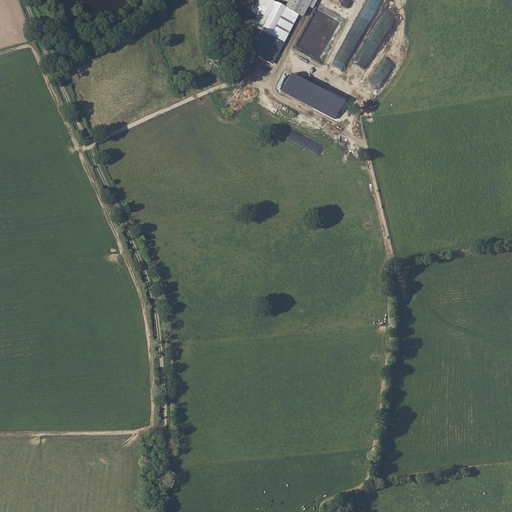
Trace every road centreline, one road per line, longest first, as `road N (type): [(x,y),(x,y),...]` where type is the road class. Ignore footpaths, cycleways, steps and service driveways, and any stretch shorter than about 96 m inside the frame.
road 1 (track): [(85,141),(286,61),(351,88),(392,263),(385,377),(364,485)]
road 2 (track): [(159,511),(165,430),(155,309),(24,0)]
